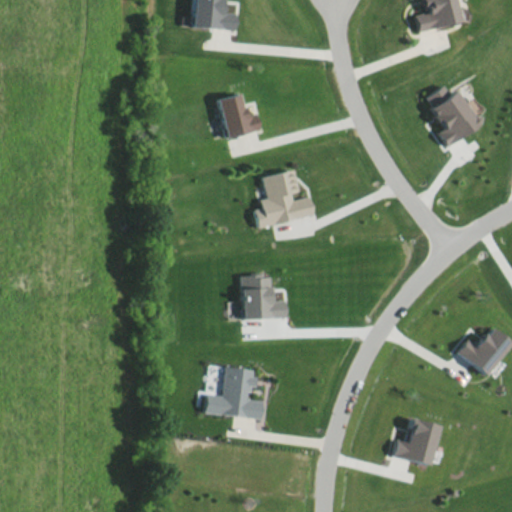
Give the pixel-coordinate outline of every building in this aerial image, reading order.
[(189,0),(188,26),(231,28),(232,12),(220,11),(220,0),(189,0)] [(413,30),(455,20),(449,0),(418,0),(421,11),(409,14),(413,30)] [(441,144),(474,123),(451,88),(444,92),(438,84),(419,96),(439,127),(433,131),(441,144)] [(213,98),(223,136),(256,128),(252,112),(243,114),(238,92),(213,98)] [(258,175),(262,196),(255,198),(257,206),(250,207),(254,226),(309,214),(305,195),(288,198),(287,192),(294,190),(289,168),(258,175)] [(236,274),(238,318),(282,316),(281,299),(269,299),(268,273),(236,274)] [(463,338),(452,350),(479,373),(506,343),(486,326),(470,344),(463,338)] [(199,411),(256,417),(257,399),(241,398),(241,390),(248,390),(250,368),(220,365),(217,394),(202,392),(199,411)] [(426,462),(434,422),(406,417),(401,439),(392,438),(389,455),(426,462)]
